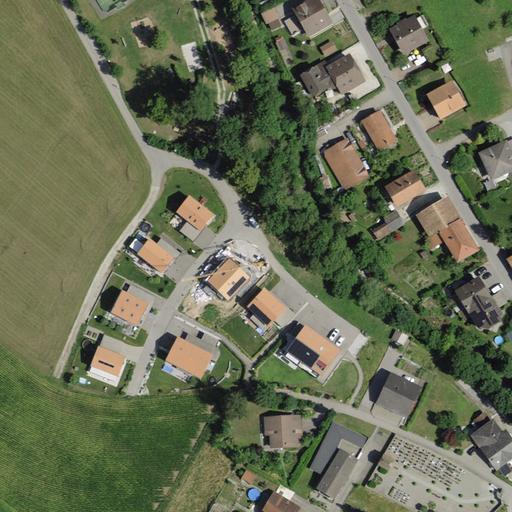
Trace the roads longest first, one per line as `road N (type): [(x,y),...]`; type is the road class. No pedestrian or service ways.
road 1 (residential): [(345,0),(511,285)]
road 2 (track): [(157,159),(150,202),(111,255),(59,373)]
road 3 (residential): [(239,218),(168,310),(132,393)]
road 4 (residential): [(511,491),(328,403)]
road 5 (residential): [(61,0),(157,159)]
road 6 (residential): [(357,335),(313,303),(239,218)]
